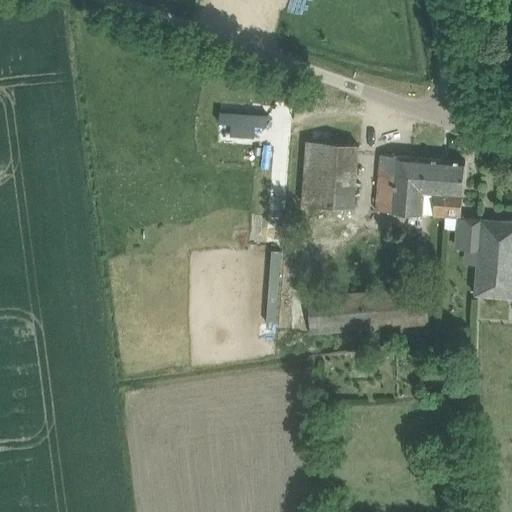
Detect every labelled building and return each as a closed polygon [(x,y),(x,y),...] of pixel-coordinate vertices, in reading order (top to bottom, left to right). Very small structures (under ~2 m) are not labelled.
[(221,117),(220,129),(232,130),(231,142),(255,143),(256,131),(268,132),(269,120),(221,117)] [(303,202),(355,206),(359,145),(307,141),(303,202)] [(447,193),(445,193),(448,159),(381,154),(376,210),(445,216),(447,193)] [(448,159),(445,193),(447,193),(445,216),(456,217),(461,217),(466,161),(448,159)] [(464,218),(462,246),(465,246),(479,247),(481,219),(464,218)] [(511,220),(481,219),(475,292),(510,295),(511,295),(511,220)] [(428,283),(307,294),(310,335),(432,324),(428,283)]
